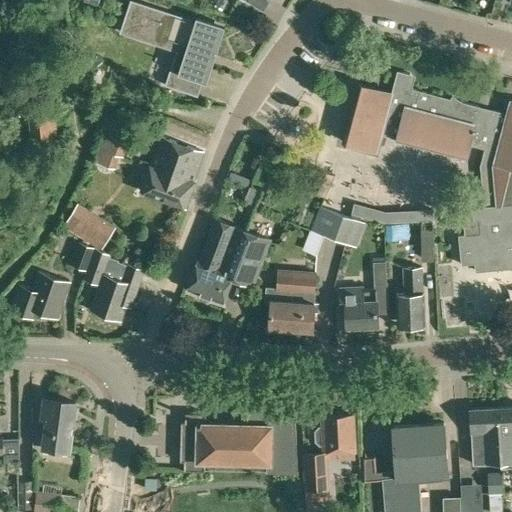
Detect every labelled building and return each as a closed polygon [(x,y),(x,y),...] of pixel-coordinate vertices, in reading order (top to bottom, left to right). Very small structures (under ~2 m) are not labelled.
[(117,10),(120,2),(114,0),(104,0),(102,5),(117,10)] [(194,20),(131,0),(128,0),(120,26),(177,45),(164,85),(197,96),(202,81),(206,83),(224,25),(195,16),(194,20)] [(483,205),(469,207),(468,203),(452,204),(453,218),(464,217),(465,224),(478,223),(479,231),(457,233),(460,263),(473,261),(474,270),(511,266),(511,100),(507,113),(462,102),(452,96),(451,98),(412,88),(415,75),(397,70),(392,92),(359,83),(344,141),(377,150),(382,134),(398,138),(397,139),(466,157),(469,145),(484,148),(479,166),(483,205)] [(31,145),(56,144),(55,103),(30,104),(31,145)] [(115,169),(119,156),(123,157),(131,133),(107,124),(94,161),(115,169)] [(192,181),(202,152),(162,137),(151,167),(149,166),(140,191),(185,208),(194,182),(192,181)] [(325,198),(335,175),(317,167),(307,190),(325,198)] [(260,191),(250,187),(244,201),(254,205),(260,191)] [(101,249),(116,226),(78,202),(63,225),(100,249),(101,249)] [(345,242),(354,217),(320,207),(304,246),(317,251),(323,235),(345,242)] [(253,286),(271,240),(215,219),(200,259),(198,258),(187,288),(222,302),(231,278),(253,286)] [(386,241),(409,239),(408,225),(385,226),(386,241)] [(441,259),(442,227),(429,227),(428,258),(441,259)] [(86,271),(94,247),(78,241),(70,265),(86,271)] [(101,249),(100,249),(94,247),(86,271),(83,279),(97,284),(89,309),(120,320),(128,297),(133,299),(144,267),(130,262),(129,265),(118,261),(119,259),(109,255),(110,252),(101,249)] [(374,289),(362,290),(362,285),(339,287),(340,302),(345,302),(347,326),(378,324),(377,313),(389,312),(386,260),(373,260),(374,289)] [(424,291),(423,265),(403,266),(404,292),(396,292),(397,324),(425,324),(424,291)] [(270,326),(314,328),(315,301),(313,301),(315,271),(278,270),(277,288),(266,288),(265,300),(271,300),(270,326)] [(57,318),(69,281),(38,271),(32,288),(19,284),(9,310),(33,317),(35,311),(57,318)] [(447,291),(469,291),(469,272),(447,272),(447,291)] [(73,424),(76,402),(44,398),(42,418),(47,418),(43,446),(69,450),(71,434),(70,433),(71,424),(73,424)] [(296,472),(297,404),(242,403),(242,422),(206,422),(206,413),(186,413),(186,421),(181,421),(180,461),(184,461),(184,471),(205,471),(205,463),(266,463),(266,472),(296,472)] [(511,406),(497,407),(498,463),(511,462),(511,406)] [(473,464),(498,463),(497,407),(470,409),(471,432),(472,432),(473,464)] [(354,458),(352,414),(324,415),(324,425),(319,425),(314,430),(315,441),(320,445),(325,445),(325,450),(303,452),(305,490),(306,501),(326,500),(326,489),(330,489),(328,457),(336,457),(336,459),(354,458)] [(419,445),(420,477),(448,475),(444,422),(413,424),(414,445),(419,445)] [(419,477),(420,477),(419,445),(414,445),(413,424),(392,426),(396,476),(382,477),(385,511),(408,511),(422,511),(419,477)] [(0,453),(3,454),(4,461),(20,460),(19,438),(3,438),(3,436),(0,436),(0,453)] [(502,507),(501,493),(499,493),(499,472),(487,472),(489,500),(490,508),(502,507)] [(19,509),(34,508),(32,481),(18,481),(19,509)] [(41,511),(59,511),(62,493),(37,490),(34,511),(41,511)] [(460,511),(460,496),(443,496),(443,511),(460,511)]
